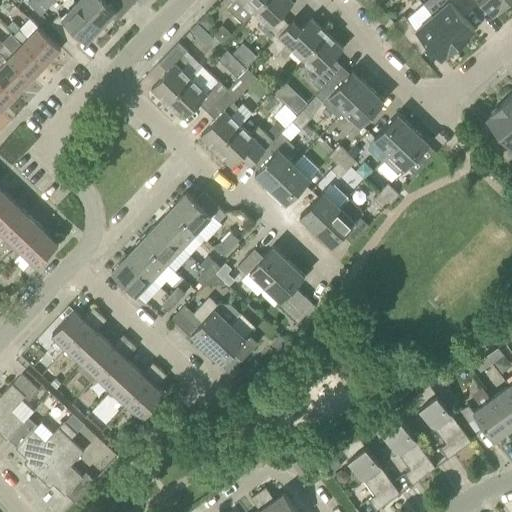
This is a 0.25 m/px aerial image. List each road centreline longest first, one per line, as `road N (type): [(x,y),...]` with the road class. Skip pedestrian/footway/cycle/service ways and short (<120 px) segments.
road 1 (residential): [(347,284),(249,192),(228,190),(109,77)]
road 2 (residential): [(511,47),(435,106),(375,58),(326,0)]
road 3 (residential): [(71,267),(95,239),(94,211),(40,150),(109,77)]
road 4 (residential): [(204,390),(71,267)]
road 5 (residential): [(318,511),(300,487),(267,472),(211,511)]
